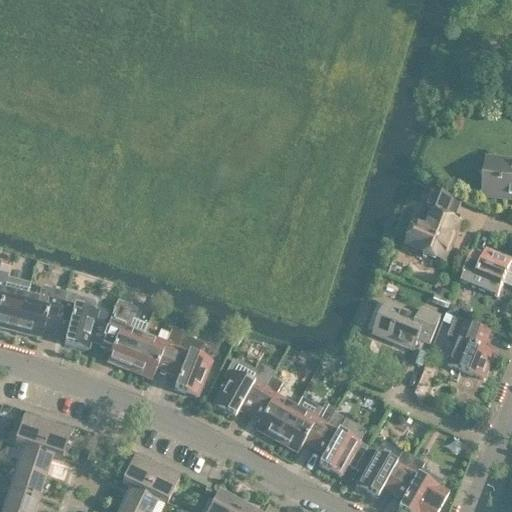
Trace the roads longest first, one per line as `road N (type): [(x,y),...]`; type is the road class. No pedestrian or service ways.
road 1 (residential): [(0,363),(216,445),(333,511)]
road 2 (residential): [(495,441),(396,400),(414,362)]
